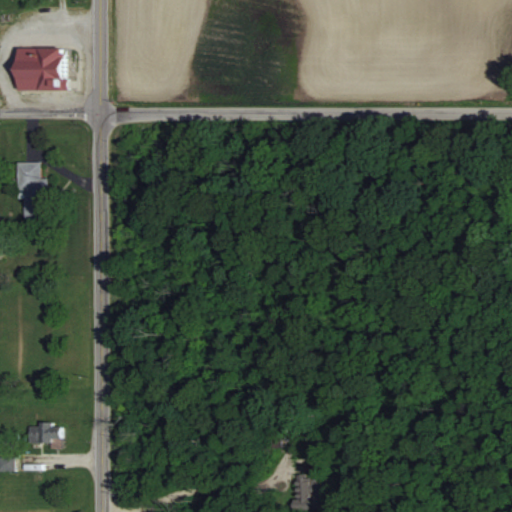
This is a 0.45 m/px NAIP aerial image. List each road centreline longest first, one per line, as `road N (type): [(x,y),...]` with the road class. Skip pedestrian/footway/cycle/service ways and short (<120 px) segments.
road 1 (residential): [(103,114),(511,111)]
road 2 (secondary): [(109,511),(103,114)]
